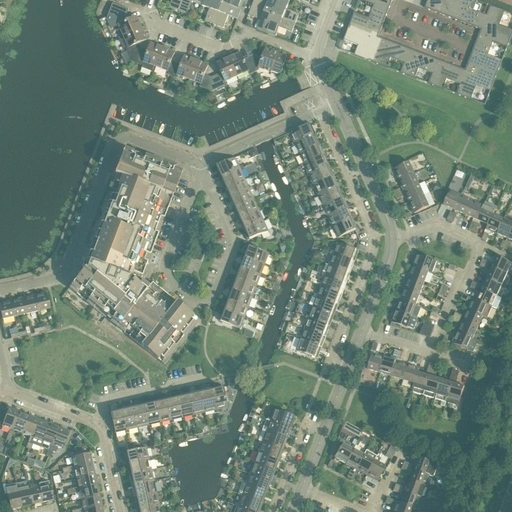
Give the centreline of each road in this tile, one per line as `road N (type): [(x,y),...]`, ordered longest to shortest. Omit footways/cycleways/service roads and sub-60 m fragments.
road 1 (residential): [(0,289),(64,273),(118,132),(201,166)]
road 2 (residential): [(350,368),(330,360),(373,235),(320,112)]
road 3 (residential): [(428,356),(480,244),(435,224),(395,242)]
road 4 (residential): [(315,57),(256,35),(221,49),(159,26),(149,13)]
road 5 (residential): [(204,305),(191,302),(165,271),(202,175)]
road 6 (tertiary): [(395,242),(337,104)]
road 7 (residential): [(204,305),(233,248),(202,175)]
road 8 (residential): [(98,424),(122,398),(216,378)]
road 9 (residential): [(201,166),(320,112)]
